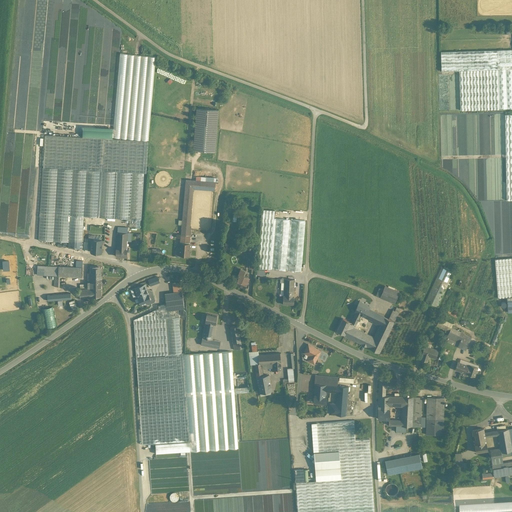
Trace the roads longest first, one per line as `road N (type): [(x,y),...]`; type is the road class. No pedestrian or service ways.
road 1 (unclassified): [(97,0),(166,49),(318,110)]
road 2 (unclassified): [(142,511),(128,316),(112,293)]
road 3 (unclassified): [(318,110),(301,324)]
road 4 (unclassified): [(318,110),(367,127),(363,0)]
road 5 (tertiary): [(148,271),(204,274),(301,324)]
road 6 (unclassified): [(0,236),(148,271)]
road 7 (unclassified): [(376,360),(379,511)]
road 8 (tertiary): [(376,360),(511,395)]
road 9 (tertiary): [(0,371),(112,293)]
